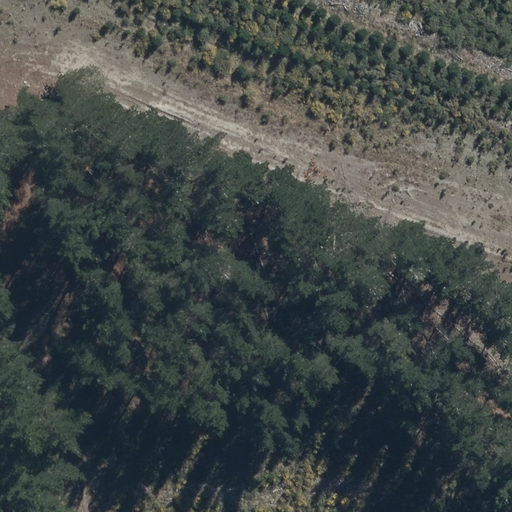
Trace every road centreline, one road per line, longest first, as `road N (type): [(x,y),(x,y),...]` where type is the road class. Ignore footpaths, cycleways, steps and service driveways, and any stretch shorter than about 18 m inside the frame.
road 1 (track): [(511,256),(0,38)]
road 2 (track): [(0,226),(94,511)]
